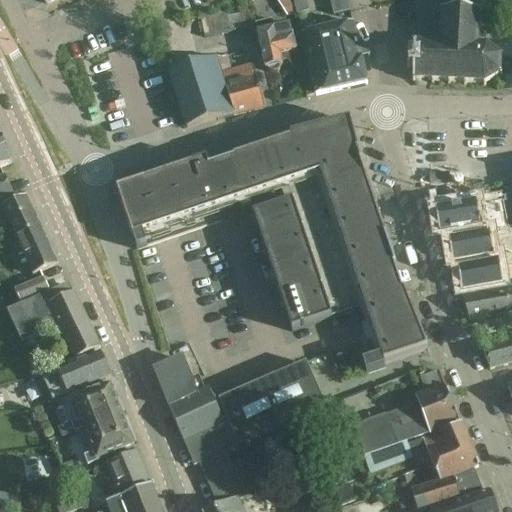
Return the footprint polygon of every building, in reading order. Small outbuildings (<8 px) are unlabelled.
[(290,0),(279,0),(276,1),(287,16),(293,15),(290,0)] [(304,0),(291,0),(295,15),(308,12),(304,0)] [(328,0),(332,16),(348,12),(349,12),(345,0),(328,0)] [(415,42),(413,55),(421,55),(421,68),(412,68),(408,71),(407,69),(408,74),(484,86),(501,75),(502,57),(486,46),(478,44),(479,0),(444,0),(444,11),(441,11),(438,44),(415,42)] [(225,13),(189,19),(192,40),(253,30),(250,11),(239,13),(239,15),(226,18),(225,13)] [(287,61),(302,82),(306,99),(315,96),(315,97),(301,38),(292,41),(289,27),(274,30),(271,21),(255,25),(265,69),(266,69),(271,72),(278,71),(281,65),(282,65),(281,63),(287,61)] [(301,38),(315,97),(367,86),(360,61),(368,59),(366,51),(359,53),(351,25),(301,36),(301,38)] [(407,56),(407,69),(408,71),(412,68),(421,68),(421,55),(413,55),(413,56),(407,56)] [(221,119),(243,113),(264,108),(252,66),(231,71),(226,56),(205,62),(221,119)] [(183,130),(199,126),(221,119),(205,62),(183,68),(180,58),(171,60),(164,62),(163,63),(181,129),(183,129),(183,130)] [(131,188),(116,193),(124,215),(132,239),(136,251),(146,247),(145,245),(142,235),(206,214),(215,211),(220,209),(230,206),(248,200),(253,217),(282,305),(291,333),(330,320),(351,313),(363,310),(376,350),(365,354),(357,356),(364,376),(383,369),(382,365),(426,351),(422,340),(422,339),(419,331),(419,330),(412,312),(412,311),(410,305),(410,304),(409,302),(405,291),(403,292),(395,266),(397,265),(384,231),(379,219),(365,180),(358,163),(358,161),(357,160),(357,159),(355,154),(356,154),(349,123),(289,138),(290,141),(216,166),(208,169),(207,169),(205,163),(205,162),(191,167),(190,167),(191,168),(183,171),(179,172),(173,174),(162,177),(153,181),(139,185),(131,188)] [(0,135),(0,167),(12,162),(0,135)] [(4,178),(0,179),(0,199),(11,194),(4,178)] [(504,202),(501,202),(501,203),(505,228),(511,226),(511,195),(503,198),(504,202)] [(2,209),(22,256),(20,257),(22,262),(25,261),(31,276),(57,265),(28,197),(2,209)] [(475,205),(434,212),(438,236),(462,231),(463,237),(488,233),(505,231),(501,203),(475,207),(475,205)] [(488,233),(447,240),(451,263),(492,256),(488,233)] [(497,262),(456,269),(460,292),(501,284),(497,262)] [(43,278),(16,291),(22,304),(49,291),(43,278)] [(67,296),(62,286),(6,313),(22,345),(51,331),(54,337),(60,334),(74,362),(101,348),(74,293),(67,296)] [(511,288),(462,298),(470,323),(511,315),(511,288)] [(511,339),(481,347),(489,372),(511,365),(511,339)] [(53,403),(67,397),(111,377),(100,353),(42,379),(53,403)] [(198,466),(199,466),(200,466),(225,455),(225,454),(224,455),(214,431),(224,427),(223,426),(225,425),(214,405),(208,390),(196,395),(182,359),(152,371),(183,445),(193,468),(198,466)] [(305,365),(218,402),(238,450),(325,412),(305,365)] [(410,456),(411,456),(406,445),(430,437),(430,436),(457,424),(443,386),(442,386),(437,373),(419,379),(424,393),(415,397),(418,405),(385,417),(384,416),(342,431),(354,461),(362,458),(369,476),(412,460),(410,456)] [(79,420),(70,423),(57,428),(61,437),(74,433),(83,429),(83,431),(122,415),(109,383),(71,399),(79,420)] [(135,447),(122,415),(83,431),(92,452),(83,455),(87,466),(135,447)] [(406,445),(411,456),(425,450),(431,464),(470,449),(460,425),(430,437),(406,445)] [(431,464),(439,483),(478,468),(470,449),(431,464)] [(105,465),(119,500),(150,488),(151,487),(137,452),(105,465)] [(265,491),(256,471),(252,463),(233,472),(225,455),(200,466),(199,466),(217,509),(210,511),(242,511),(238,503),(265,491)] [(334,468),(321,473),(327,489),(341,484),(334,468)] [(410,475),(397,479),(400,489),(413,485),(410,475)] [(439,483),(409,492),(415,511),(427,511),(431,511),(460,501),(452,479),(439,483)] [(348,485),(334,490),(340,507),(353,502),(348,485)] [(159,511),(150,488),(119,500),(107,505),(109,511),(159,511)] [(495,511),(487,492),(460,501),(431,511),(495,511)] [(20,496),(10,496),(10,508),(20,508),(20,496)] [(63,502),(55,505),(57,511),(78,511),(89,508),(86,498),(65,506),(63,502)]
